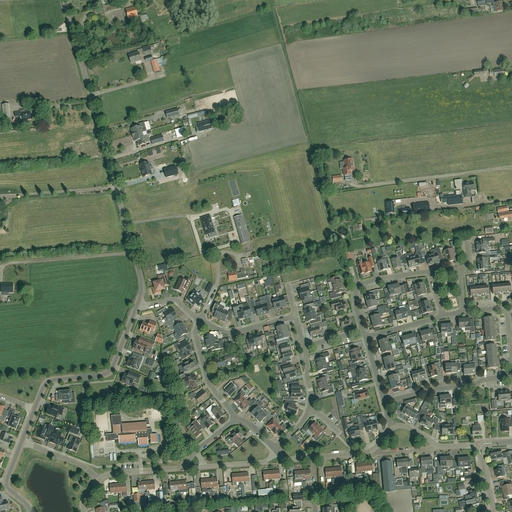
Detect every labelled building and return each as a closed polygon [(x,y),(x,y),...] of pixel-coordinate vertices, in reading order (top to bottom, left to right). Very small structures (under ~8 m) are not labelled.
[(477,5),(478,7),(485,6),(485,4),(484,0),(478,0),(477,0),(476,0),(473,0),(466,1),(467,7),(462,8),(463,14),(477,12),(477,8),(476,4),(477,4),(477,5)] [(122,5),(121,2),(102,7),(104,14),(121,9),(120,5),(122,5)] [(491,13),(493,13),(496,12),(503,11),(501,2),(495,3),(492,3),(493,10),(490,10),(491,13)] [(129,19),(137,17),(135,7),(126,10),(129,19)] [(147,29),(160,27),(158,18),(148,19),(148,16),(142,17),(143,23),(149,22),(149,25),(146,25),(147,29)] [(131,63),(141,60),(138,53),(129,55),(131,63)] [(152,56),(149,57),(145,58),(147,65),(151,63),(154,73),(160,71),(156,59),(153,60),(152,56)] [(2,105),(3,119),(11,118),(9,104),(2,105)] [(178,109),(165,112),(167,119),(179,115),(182,114),(181,109),(178,110),(178,109)] [(22,120),(30,119),(30,112),(23,113),(23,112),(14,113),(15,117),(22,116),(22,120)] [(131,129),(132,132),(131,132),(132,135),(142,133),(147,131),(144,123),(140,124),(140,126),(131,129)] [(183,128),(175,130),(177,138),(185,136),(183,128)] [(132,135),(133,138),(134,142),(137,141),(139,146),(146,144),(146,143),(150,142),(149,138),(150,136),(148,135),(143,136),(142,133),(132,135)] [(162,136),(151,139),(152,145),(164,142),(162,136)] [(344,168),(343,169),(344,176),(351,175),(350,172),(354,171),(352,160),(352,159),(348,159),(348,160),(343,161),(344,168)] [(148,162),(139,165),(143,177),(151,175),(150,170),(153,169),(152,166),(149,166),(148,162)] [(176,166),(164,170),(166,177),(166,178),(178,174),(178,173),(176,166)] [(474,190),(473,183),(462,184),(463,191),(464,198),(471,197),(470,190),(474,190)] [(462,204),(461,196),(441,198),(441,203),(448,202),(448,205),(462,204)] [(429,210),(428,204),(421,205),(421,203),(412,204),(413,212),(429,210)] [(511,211),(508,212),(507,207),(497,208),(498,213),(499,219),(503,218),(505,218),(507,217),(507,222),(511,221),(511,219),(511,218),(511,211)] [(241,244),(251,241),(243,215),(234,218),(241,244)] [(209,216),(201,219),(206,235),(208,234),(210,238),(217,236),(214,227),(213,227),(211,221),(212,221),(210,217),(209,216)] [(217,226),(219,232),(230,230),(229,223),(217,226)] [(494,241),(494,238),(486,239),(486,242),(475,243),(476,248),(489,247),(489,242),(494,241)] [(452,251),(456,250),(455,244),(451,245),(452,249),(444,251),(447,263),(455,260),(452,251)] [(437,254),(441,253),(439,247),(435,248),(435,250),(430,251),(431,255),(434,264),(439,263),(437,254)] [(486,253),(487,252),(488,256),(494,255),(496,255),(495,252),(490,252),(489,247),(476,248),(476,254),(486,253)] [(434,264),(431,255),(426,256),(424,251),(423,248),(420,249),(422,256),(422,258),(426,257),(428,266),(434,264)] [(399,259),(402,258),(400,251),(396,252),(397,258),(391,260),(394,269),(401,267),(399,259)] [(411,253),(406,255),(403,256),(403,258),(406,257),(409,268),(415,267),(412,257),(411,253)] [(242,265),(248,264),(249,264),(250,267),(255,266),(253,260),(263,258),(262,255),(258,256),(254,257),(249,258),(247,259),(241,260),(242,265)] [(412,257),(415,267),(420,265),(417,255),(412,257)] [(477,259),(477,265),(491,264),(490,259),(493,258),(492,257),(494,257),(494,255),(488,256),(485,256),(485,259),(477,259)] [(377,262),(379,266),(380,271),(387,269),(386,264),(389,263),(387,257),(382,258),(383,261),(377,262)] [(369,263),(362,265),(362,264),(357,265),(360,275),(365,273),(365,274),(372,272),(370,266),(374,265),(372,258),(368,258),(369,263)] [(491,264),(477,265),(478,271),(486,270),(487,272),(494,272),(493,269),(495,268),(495,263),(491,264)] [(158,266),(158,267),(159,271),(163,270),(164,273),(167,272),(167,264),(158,266)] [(229,281),(246,278),(245,274),(237,276),(236,272),(228,273),(229,281)] [(158,277),(159,282),(153,283),(155,288),(153,288),(154,295),(161,293),(160,291),(164,290),(163,284),(167,282),(165,275),(158,277)] [(333,289),(342,286),(341,280),(334,282),(333,278),(327,280),(328,284),(331,283),(333,289)] [(180,279),(175,290),(182,293),(184,289),(187,291),(191,282),(186,279),(184,281),(180,279)] [(311,288),(310,283),(304,285),(305,288),(298,289),(300,295),(309,293),(308,289),(311,288)] [(423,283),(413,286),(412,288),(412,289),(410,290),(411,293),(413,292),(425,289),(423,283)] [(1,293),(3,293),(3,296),(8,296),(8,293),(13,293),(13,284),(1,284),(1,293)] [(395,295),(399,294),(399,298),(406,296),(406,294),(403,285),(399,286),(398,284),(393,286),(395,295)] [(342,286),(333,289),(334,292),(329,294),(331,300),(339,298),(338,294),(344,292),(342,286)] [(391,305),(390,300),(394,299),(393,296),(395,295),(393,286),(388,287),(389,294),(385,295),(387,302),(388,305),(391,305)] [(416,300),(418,300),(422,299),(421,296),(426,294),(425,289),(413,292),(415,301),(416,300)] [(377,295),(378,294),(377,290),(371,292),(372,296),(365,298),(366,303),(375,301),(375,298),(377,297),(377,295)] [(195,292),(188,299),(193,305),(195,303),(196,303),(198,306),(203,301),(202,300),(205,297),(201,292),(198,295),(195,292)] [(300,295),(301,301),(308,299),(309,303),(315,301),(313,295),(310,296),(309,293),(300,295)] [(274,310),(280,308),(277,298),(272,300),(270,295),(267,296),(268,298),(269,304),(272,303),(274,310)] [(285,303),(289,302),(287,296),(277,298),(280,308),(286,306),(285,303)] [(265,299),(266,304),(260,305),(263,315),(269,313),(267,306),(270,306),(269,304),(268,298),(265,299)] [(255,304),(254,299),(250,300),(250,303),(252,309),(253,311),(255,310),(257,316),(263,315),(260,305),(257,306),(256,303),(255,304)] [(408,305),(409,306),(413,305),(414,307),(418,308),(420,307),(421,309),(430,307),(428,302),(419,304),(417,304),(416,300),(415,301),(408,303),(408,305)] [(337,312),(346,309),(344,302),(337,304),(336,301),(330,303),(332,309),(335,308),(337,312)] [(388,305),(387,302),(386,303),(387,306),(384,306),(377,308),(378,311),(389,308),(388,305)] [(211,313),(215,315),(214,317),(219,320),(223,310),(218,308),(219,304),(216,303),(211,313)] [(242,305),(245,318),(251,316),(249,309),(252,309),(250,303),(242,305)] [(304,311),(305,316),(315,314),(313,308),(316,307),(316,304),(310,306),(311,309),(304,311)] [(238,306),(237,305),(232,307),(233,312),(234,314),(235,317),(238,316),(239,319),(245,318),(242,305),(238,306)] [(410,312),(409,306),(408,305),(399,307),(400,311),(402,320),(408,318),(406,313),(410,312)] [(430,307),(421,309),(419,310),(420,315),(431,312),(432,312),(431,307),(430,307)] [(154,314),(157,313),(159,315),(163,313),(166,318),(175,313),(172,308),(166,311),(164,309),(160,311),(159,308),(153,309),(154,314)] [(372,323),(381,320),(380,317),(383,317),(382,314),(386,313),(386,312),(390,311),(389,310),(389,308),(378,311),(377,311),(378,315),(370,317),(372,323)] [(389,310),(390,311),(391,317),(395,316),(397,321),(402,320),(400,311),(397,312),(396,308),(389,310)] [(219,320),(224,322),(227,316),(232,318),(234,314),(233,312),(230,310),(229,313),(223,310),(219,320)] [(175,313),(166,318),(163,320),(168,327),(169,327),(173,325),(171,322),(177,318),(175,313)] [(305,316),(307,322),(314,320),(315,324),(321,322),(320,316),(316,317),(315,314),(305,316)] [(341,327),(350,325),(349,318),(343,320),(342,316),(335,317),(337,324),(340,323),(341,327)] [(484,330),(494,329),(494,326),(495,326),(495,321),(493,322),(493,317),(483,318),(484,330)] [(471,333),(473,333),(473,335),(475,334),(475,332),(474,332),(474,326),(470,326),(470,319),(464,319),(465,331),(470,331),(471,333)] [(179,321),(173,325),(169,327),(172,331),(174,330),(176,333),(185,328),(182,323),(180,324),(179,321)] [(143,323),(140,330),(149,334),(150,330),(154,331),(156,324),(150,322),(149,325),(143,323)] [(311,337),(320,334),(319,329),(324,328),(323,323),(314,325),(315,328),(309,330),(311,337)] [(453,338),(456,338),(455,331),(452,331),(452,324),(446,325),(447,338),(453,337),(453,338)] [(285,325),(276,328),(277,331),(274,332),(275,335),(278,334),(287,332),(285,325)] [(178,342),(179,342),(183,339),(181,337),(188,333),(185,328),(176,333),(178,336),(175,338),(178,342)] [(494,329),(484,330),(486,341),(495,340),(495,336),(496,336),(496,332),(494,332),(494,329)] [(434,344),(437,343),(435,335),(432,336),(430,330),(425,331),(428,344),(433,342),(434,344)] [(418,340),(419,345),(420,346),(425,344),(425,341),(427,341),(428,344),(425,331),(420,333),(421,339),(418,340)] [(204,338),(206,344),(215,341),(214,336),(217,335),(216,332),(210,333),(211,336),(204,338)] [(278,337),(276,339),(277,345),(288,342),(287,338),(289,338),(287,332),(278,334),(278,337)] [(161,335),(158,334),(154,342),(161,344),(163,340),(161,335)] [(259,334),(254,335),(256,345),(262,343),(263,348),(267,347),(265,339),(261,340),(259,334)] [(392,338),(395,337),(397,343),(400,342),(398,334),(392,335),(392,338)] [(411,348),(416,346),(418,352),(421,351),(420,346),(419,345),(417,345),(414,334),(408,336),(410,345),(411,348)] [(248,337),(250,344),(247,344),(248,350),(251,349),(251,346),(256,345),(254,335),(248,337)] [(410,345),(408,336),(401,338),(404,347),(410,345)] [(154,343),(145,340),(140,337),(139,341),(137,340),(133,348),(137,349),(136,350),(137,351),(140,352),(141,351),(145,353),(147,348),(151,349),(154,343)] [(378,341),(380,348),(389,345),(386,337),(384,337),(385,340),(378,341)] [(179,342),(178,342),(173,345),(176,349),(179,348),(180,351),(189,346),(186,341),(180,344),(179,342)] [(215,351),(220,349),(218,341),(215,341),(206,344),(207,350),(214,348),(215,351)] [(287,343),(282,345),(276,346),(278,355),(290,351),(289,346),(288,346),(287,343)] [(391,352),(389,345),(380,348),(382,354),(391,352)] [(486,346),(487,357),(497,356),(496,353),(498,353),(498,349),(496,349),(495,345),(486,346)] [(189,346),(180,351),(178,353),(182,360),(191,355),(190,353),(192,352),(189,346)] [(350,353),(351,358),(361,355),(359,349),(352,350),(352,347),(345,349),(347,354),(350,353)] [(442,352),(445,351),(445,361),(451,361),(450,349),(442,349),(442,352)] [(290,352),(290,351),(278,355),(281,363),(286,361),(286,359),(292,357),(293,356),(292,351),(290,352)] [(239,353),(234,355),(224,358),(224,359),(216,361),(218,368),(226,365),(225,363),(241,358),(239,353)] [(315,360),(317,366),(326,364),(326,363),(325,358),(329,357),(328,353),(322,354),(323,358),(315,360)] [(362,361),(361,355),(351,358),(352,361),(349,362),(350,368),(355,367),(357,367),(356,363),(362,361)] [(129,360),(127,364),(128,364),(127,366),(134,369),(136,364),(138,364),(140,365),(143,358),(137,356),(135,359),(131,357),(130,360),(129,360)] [(385,365),(394,363),(392,356),(383,359),(385,365)] [(488,363),(488,366),(488,369),(498,368),(497,365),(497,364),(499,364),(499,362),(498,359),(497,359),(497,356),(487,357),(488,363)] [(191,360),(182,365),(185,372),(195,367),(191,360)] [(460,366),(459,363),(459,360),(456,361),(456,364),(450,364),(451,373),(457,373),(456,367),(460,366)] [(435,369),(440,368),(439,362),(434,364),(434,366),(429,368),(431,378),(437,376),(435,369)] [(474,368),(478,368),(477,362),(471,362),(472,365),(469,365),(469,375),(475,374),(474,368)] [(285,367),(284,363),(278,365),(280,371),(282,371),(283,374),(294,371),(293,371),(291,365),(285,367)] [(317,366),(318,372),(326,369),(327,372),(333,371),(332,368),(330,368),(329,363),(326,363),(326,364),(317,366)] [(394,363),(385,365),(387,371),(395,369),(394,363)] [(469,375),(469,365),(466,366),(465,363),(459,363),(460,366),(460,369),(463,369),(464,375),(469,375)] [(351,373),(352,378),(366,374),(364,369),(356,371),(355,367),(350,368),(348,369),(349,373),(351,373)] [(405,374),(408,373),(407,369),(403,370),(403,367),(397,368),(399,375),(404,373),(405,374)] [(420,381),(426,379),(424,370),(417,372),(420,381)] [(284,374),(285,377),(282,378),(284,383),(290,382),(289,379),(295,377),(294,371),(283,374),(284,374)] [(141,377),(135,374),(129,372),(128,376),(124,375),(123,377),(122,378),(121,380),(122,381),(121,382),(132,386),(133,382),(138,384),(141,377)] [(420,381),(417,372),(411,374),(413,382),(420,381)] [(328,374),(322,376),(323,379),(317,381),(318,387),(327,385),(326,381),(329,380),(328,374)] [(352,378),(354,383),(351,384),(352,388),(359,386),(358,382),(367,380),(366,374),(352,378)] [(194,383),(197,381),(193,375),(182,381),(186,387),(189,386),(191,391),(197,388),(194,383)] [(390,383),(399,381),(397,375),(388,377),(390,383)] [(399,381),(390,383),(392,390),(400,388),(403,387),(402,384),(399,384),(399,381)] [(229,388),(224,392),(229,397),(236,390),(232,385),(233,384),(231,382),(226,386),(229,388)] [(252,392),(255,388),(250,383),(247,387),(252,392)] [(288,389),(290,389),(291,390),(291,392),(300,392),(300,386),(294,386),(294,383),(288,383),(288,389)] [(318,387),(320,393),(326,392),(327,395),(334,393),(332,386),(328,387),(327,385),(318,387)] [(358,403),(357,400),(368,397),(366,390),(353,394),(354,399),(351,400),(352,405),(358,403)] [(71,391),(59,392),(59,395),(56,396),(56,402),(60,402),(60,401),(63,401),(63,404),(75,403),(74,394),(71,394),(71,391)] [(192,400),(195,398),(199,404),(207,397),(203,391),(197,396),(194,392),(188,395),(192,400)] [(234,402),(239,406),(245,400),(243,398),(246,395),(241,391),(237,395),(239,397),(234,402)] [(288,401),(294,401),(298,401),(298,398),(300,398),(300,392),(291,392),(291,394),(290,395),(288,395),(288,398),(283,398),(283,400),(288,401)] [(335,393),(340,419),(344,418),(340,398),(343,398),(341,392),(335,393)] [(239,406),(239,407),(238,408),(242,412),(248,406),(250,408),(257,402),(254,399),(253,401),(251,399),(247,402),(245,400),(239,406)] [(251,414),(255,419),(262,412),(259,409),(262,406),(260,405),(262,403),(260,400),(253,407),(256,409),(251,414)] [(293,402),(285,400),(284,404),(287,406),(286,408),(287,408),(286,412),(296,415),(298,409),(291,406),(293,402)] [(401,413),(409,417),(413,410),(406,405),(406,406),(401,413)] [(0,420),(2,421),(1,424),(3,424),(4,423),(6,417),(8,412),(8,411),(8,413),(2,410),(3,407),(0,406),(0,420)] [(214,410),(211,406),(206,410),(210,416),(212,414),(218,420),(224,416),(217,407),(214,410)] [(49,407),(46,414),(56,418),(58,414),(61,415),(64,409),(58,407),(57,410),(49,407)] [(425,409),(423,411),(421,415),(424,416),(420,424),(424,427),(430,418),(427,416),(429,413),(427,412),(428,410),(425,409)] [(8,412),(6,417),(11,419),(8,427),(15,430),(20,419),(14,417),(16,412),(9,410),(8,412)] [(413,410),(409,417),(413,420),(418,412),(413,410)] [(98,411),(98,425),(104,425),(104,419),(107,419),(107,416),(103,416),(103,415),(107,415),(107,412),(98,411)] [(267,420),(268,419),(272,416),(268,412),(265,415),(262,412),(255,419),(260,423),(265,418),(267,420)] [(112,426),(113,434),(109,434),(106,435),(106,437),(107,442),(114,441),(114,440),(118,439),(119,444),(132,443),(135,442),(135,441),(138,441),(138,446),(148,445),(148,440),(150,440),(150,444),(158,443),(157,435),(152,435),(151,429),(147,429),(146,425),(149,425),(149,420),(146,420),(146,422),(131,424),(122,424),(121,424),(121,415),(111,416),(112,424),(112,426)] [(266,427),(271,431),(278,425),(280,422),(273,415),(272,416),(268,419),(271,422),(266,427)] [(467,425),(466,420),(470,420),(470,416),(466,416),(457,416),(457,426),(467,425)] [(83,430),(87,419),(81,417),(77,428),(83,430)] [(213,425),(206,417),(203,419),(202,417),(199,420),(196,417),(194,418),(201,426),(203,424),(207,429),(213,425)] [(437,426),(438,424),(439,419),(434,417),(432,420),(430,418),(424,427),(429,430),(434,422),(435,423),(434,425),(437,426)] [(353,428),(350,429),(350,427),(347,427),(345,419),(342,420),(344,430),(348,430),(350,439),(355,438),(353,428)] [(500,424),(501,423),(502,432),(509,432),(508,425),(511,425),(511,419),(500,419),(500,424)] [(199,426),(196,421),(195,421),(191,425),(193,427),(190,430),(196,438),(202,433),(200,432),(203,430),(199,426)] [(312,426),(310,424),(303,430),(305,433),(308,430),(312,434),(319,427),(315,423),(312,426)] [(353,428),(355,438),(360,437),(358,429),(362,428),(361,423),(352,425),(353,428)] [(283,434),(288,428),(283,424),(280,427),(278,425),(271,431),(275,436),(280,431),(283,434)] [(481,429),(480,429),(480,425),(478,425),(478,424),(475,424),(475,426),(472,426),(473,429),(472,429),(472,436),(481,435),(481,429)] [(53,428),(46,425),(45,428),(44,429),(41,428),(37,437),(44,440),(45,438),(48,440),(50,435),(53,428)] [(80,430),(72,427),(69,432),(78,436),(80,430)] [(317,442),(322,437),(320,435),(324,431),(319,427),(312,434),(316,438),(315,440),(317,442)] [(52,435),(50,442),(54,444),(55,443),(61,446),(64,439),(60,438),(61,433),(60,433),(61,432),(60,430),(57,429),(56,430),(54,435),(52,435)] [(242,436),(238,430),(229,437),(234,443),(238,447),(243,443),(239,438),(242,436)] [(0,445),(7,449),(10,441),(7,440),(9,435),(3,433),(1,437),(0,437),(0,445)] [(75,438),(70,436),(68,442),(71,443),(68,450),(76,453),(80,443),(74,441),(75,438)] [(105,445),(106,449),(108,449),(109,453),(116,453),(115,444),(105,445)] [(508,465),(511,464),(511,451),(506,453),(502,454),(501,451),(490,453),(492,461),(507,458),(508,465)] [(445,458),(446,470),(447,472),(448,472),(450,470),(455,469),(455,468),(455,466),(452,466),(451,457),(445,458)] [(457,459),(458,466),(455,466),(455,468),(455,469),(455,471),(460,471),(461,472),(462,473),(463,473),(464,473),(464,472),(463,457),(458,458),(458,459),(457,459)] [(426,458),(427,473),(427,475),(433,474),(433,469),(434,469),(434,465),(432,466),(431,458),(426,458)] [(437,468),(437,469),(438,473),(443,472),(443,470),(446,470),(445,458),(440,458),(440,467),(437,468)] [(401,474),(406,474),(407,473),(406,467),(410,467),(409,459),(400,461),(401,474)] [(356,464),(356,472),(356,475),(362,475),(362,472),(364,472),(364,463),(356,464)] [(364,472),(373,471),(372,463),(364,463),(364,472)] [(396,491),(395,486),(395,482),(394,477),(392,477),(391,463),(381,463),(384,492),(396,491)] [(503,473),(505,473),(503,466),(498,467),(498,470),(495,471),(497,478),(503,477),(503,473)] [(334,477),(333,468),(325,469),(326,478),(334,477)] [(334,479),(334,483),(335,488),(337,488),(336,480),(342,479),(341,468),(333,468),(334,477),(334,479)] [(279,470),(271,471),(271,480),(279,479),(279,470)] [(303,480),(307,479),(307,482),(311,481),(311,479),(310,470),(302,471),(303,480)] [(421,470),(418,470),(409,470),(409,478),(419,478),(422,477),(422,474),(421,470)] [(271,480),(271,471),(263,472),(263,480),(271,480)] [(295,480),(295,482),(299,482),(299,480),(303,480),(302,471),(294,472),(295,480)] [(248,482),(249,482),(248,473),(240,474),(240,482),(245,482),(245,486),(249,485),(248,482)] [(240,482),(240,474),(231,474),(232,486),(236,485),(236,483),(240,482)] [(217,487),(218,487),(217,478),(209,479),(209,488),(213,487),(217,487)] [(209,488),(209,479),(201,480),(201,488),(202,488),(202,490),(207,490),(207,488),(209,488)] [(147,490),(153,490),(155,489),(154,481),(146,482),(147,490)] [(178,490),(183,490),(183,493),(187,493),(187,489),(186,489),(185,481),(177,482),(178,490)] [(287,481),(280,481),(280,482),(281,497),(282,497),(282,498),(282,499),(288,498),(288,496),(287,481)] [(147,490),(146,482),(138,483),(138,488),(138,491),(139,494),(145,494),(145,493),(144,491),(147,491),(147,490)] [(178,490),(177,482),(169,482),(170,491),(178,490)] [(272,482),(271,482),(270,482),(270,489),(266,489),(266,490),(258,490),(259,501),(273,499),(272,490),(272,482)] [(502,487),(503,492),(511,490),(511,488),(511,487),(511,482),(505,482),(506,486),(502,487)] [(457,485),(459,491),(456,491),(456,495),(460,494),(461,496),(466,495),(463,483),(457,485)] [(118,493),(118,484),(109,485),(110,493),(118,493)] [(118,493),(123,492),(123,496),(127,496),(127,494),(126,492),(126,484),(118,484),(118,493)] [(195,489),(189,490),(189,498),(188,498),(189,507),(195,506),(195,505),(196,505),(195,495),(195,489)] [(511,490),(503,492),(505,497),(509,496),(509,499),(511,498),(511,490)] [(477,498),(476,491),(474,492),(473,491),(468,492),(469,496),(464,497),(465,501),(468,500),(470,500),(477,498)] [(3,503),(1,497),(0,497),(0,511),(9,509),(7,502),(3,503)] [(473,507),(473,506),(474,506),(475,507),(477,507),(477,505),(479,504),(477,498),(470,500),(468,500),(465,501),(461,502),(462,508),(464,508),(467,507),(467,508),(468,509),(472,508),(473,507)] [(294,501),(294,505),(295,505),(295,508),(289,508),(289,511),(299,511),(299,510),(302,510),(301,504),(300,501),(294,501)]
